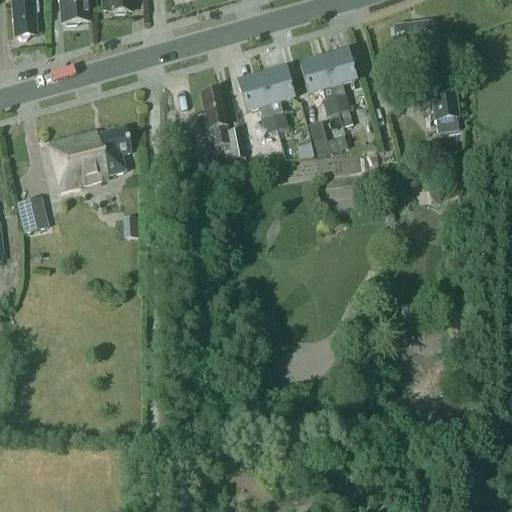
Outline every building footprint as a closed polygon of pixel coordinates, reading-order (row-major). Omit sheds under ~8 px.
[(32,3),(31,0),(12,0),(13,5),(11,5),(14,41),(36,39),(35,18),(38,16),(37,5),(33,3),(32,3)] [(57,0),(58,4),(60,4),(62,26),(65,26),(65,29),(76,28),(76,25),(79,25),(87,25),(87,21),(86,8),(87,8),(85,0),(57,0)] [(101,0),(101,15),(129,15),(129,0),(101,0)] [(392,30),(395,53),(396,63),(433,58),(432,48),(429,26),(392,30)] [(344,98),(341,88),(354,84),(346,56),(323,62),(338,117),(340,116),(348,114),(350,113),(345,98),(344,98)] [(321,94),(323,104),(322,104),(327,120),(338,117),(323,62),(299,69),(307,97),(321,94)] [(284,73),(261,80),(276,134),(288,131),(283,115),(282,116),(279,105),(292,102),(284,73)] [(258,112),(260,121),(264,137),(276,134),(261,80),(237,86),(245,115),(258,112)] [(433,124),(459,121),(455,87),(429,90),(433,124)] [(218,92),(200,96),(205,118),(196,120),(201,141),(212,138),(214,149),(228,145),(225,128),(218,92)] [(340,116),(344,131),(352,129),(348,114),(340,116)] [(308,129),(317,160),(329,156),(325,145),(320,126),(308,129)] [(96,133),(47,146),(59,194),(108,181),(107,179),(125,175),(120,158),(130,156),(124,131),(97,137),(96,133)] [(238,132),(226,134),(232,163),(244,160),(238,132)] [(192,170),(188,138),(170,140),(174,172),(192,170)] [(24,236),(48,230),(45,220),(22,226),(24,236)] [(44,327),(45,273),(21,273),(20,327),(44,327)]
